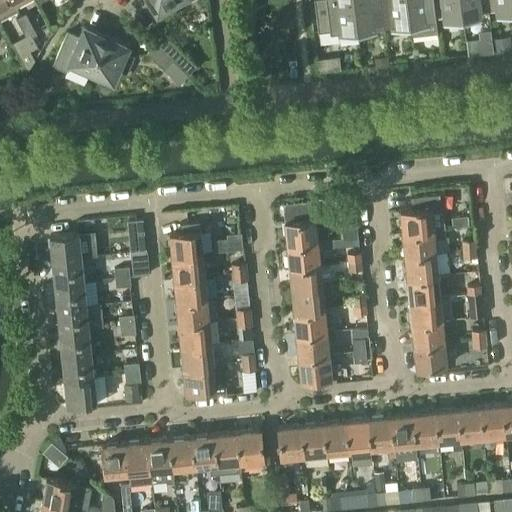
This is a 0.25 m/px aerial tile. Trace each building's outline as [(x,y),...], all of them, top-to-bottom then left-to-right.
[(150,0),(157,11),(175,0),(150,0)] [(337,33),(358,31),(354,0),(325,0),(329,29),(337,28),(337,33)] [(354,0),(358,31),(377,28),(376,24),(383,23),(380,0),(354,0)] [(380,0),(383,23),(389,22),(390,27),(410,25),(407,0),(380,0)] [(407,0),(410,25),(411,34),(436,32),(435,16),(436,16),(433,0),(407,0)] [(433,0),(436,16),(441,15),(442,21),(462,18),(460,0),(433,0)] [(460,0),(462,18),(482,16),(481,10),(488,9),(487,0),(460,0)] [(511,0),(487,0),(488,9),(494,8),(495,14),(511,11),(511,0)] [(30,32),(32,35),(37,33),(25,11),(20,14),(30,32)] [(16,16),(26,35),(30,32),(20,14),(16,16)] [(62,41),(52,64),(66,70),(69,64),(89,72),(104,35),(84,26),(80,34),(67,29),(62,41)] [(490,28),(478,30),(479,37),(481,52),(493,51),(490,28)] [(26,35),(12,42),(27,69),(34,58),(29,49),(37,45),(32,35),(30,32),(26,35)] [(155,42),(173,59),(181,50),(164,33),(155,42)] [(104,35),(89,72),(105,80),(113,83),(119,69),(126,72),(133,55),(124,51),(127,44),(104,35)] [(510,35),(492,37),(494,50),(494,51),(511,49),(510,35)] [(146,51),(164,68),(179,83),(188,73),(173,59),(155,42),(146,51)] [(387,56),(373,57),(374,66),(388,64),(387,56)] [(326,57),(317,58),(319,71),(328,69),(326,57)] [(402,231),(444,227),(432,227),(430,204),(427,205),(426,196),(418,197),(418,205),(399,207),(402,231)] [(284,219),(286,243),(317,240),(328,239),(325,215),(314,216),(313,206),(293,208),(294,218),(284,219)] [(468,214),(451,215),(452,225),(469,224),(468,214)] [(339,217),(341,234),(356,233),(354,215),(339,217)] [(146,249),(143,218),(127,219),(129,250),(130,250),(146,249)] [(169,231),(171,255),(202,253),(199,219),(179,221),(180,230),(169,231)] [(402,231),(404,254),(435,251),(433,236),(445,235),(444,227),(402,231)] [(49,233),(51,258),(81,255),(78,230),(49,233)] [(241,231),(226,232),(227,236),(228,246),(228,248),(242,247),(241,231)] [(461,238),(462,248),(475,247),(474,237),(461,238)] [(286,243),(289,266),(319,263),(317,240),(286,243)] [(463,256),(476,255),(475,247),(462,248),(463,256)] [(346,251),(347,260),(360,259),(359,250),(346,251)] [(404,254),(406,276),(437,273),(435,251),(404,254)] [(171,255),(173,278),(204,275),(202,253),(171,255)] [(51,258),(54,282),(83,279),(81,255),(51,258)] [(348,269),(361,267),(360,259),(347,260),(348,269)] [(231,262),(232,272),(246,271),(244,260),(231,262)] [(289,266),(291,289),(321,286),(319,263),(289,266)] [(113,266),(114,276),(129,275),(128,265),(113,266)] [(233,280),(246,278),(246,271),(232,272),(233,280)] [(449,272),(437,273),(438,283),(450,282),(449,272)] [(406,276),(409,298),(439,295),(438,283),(437,273),(406,276)] [(115,285),(130,284),(129,275),(114,276),(115,285)] [(173,278),(175,300),(207,297),(204,275),(173,278)] [(54,282),(56,306),(86,303),(83,279),(54,282)] [(467,283),(467,293),(480,291),(479,282),(467,283)] [(291,289),(293,311),(324,308),(321,286),(291,289)] [(480,291),(467,293),(468,301),(480,300),(480,291)] [(352,295),(353,305),(365,304),(364,294),(352,295)] [(409,298),(411,321),(442,318),(439,295),(409,298)] [(175,300),(178,323),(209,320),(207,297),(175,300)] [(56,306),(59,330),(88,327),(86,303),(56,306)] [(353,312),(366,311),(365,304),(353,305),(353,312)] [(236,307),(237,317),(250,316),(249,306),(236,307)] [(293,311),(296,333),(334,329),(334,328),(326,328),(324,308),(293,311)] [(118,314),(119,324),(134,323),(133,312),(118,314)] [(237,325),(251,324),(250,316),(237,317),(237,325)] [(411,321),(413,343),(444,340),(442,318),(411,321)] [(178,323),(180,345),(211,343),(209,320),(178,323)] [(120,333),(135,332),(134,323),(119,324),(120,333)] [(59,330),(61,354),(91,351),(88,327),(59,330)] [(252,337),(251,327),(242,328),(243,338),(252,337)] [(471,328),(472,337),(485,336),(484,327),(471,328)] [(296,333),(298,355),(328,352),(327,337),(334,336),(334,329),(296,333)] [(352,336),(353,349),(365,348),(364,335),(352,336)] [(472,346),(485,345),(485,336),(472,337),(472,346)] [(416,367),(446,363),(444,340),(413,343),(416,367)] [(180,345),(182,368),(213,365),(211,343),(180,345)] [(366,359),(365,348),(353,349),(354,360),(366,359)] [(61,354),(64,378),(93,375),(91,351),(61,354)] [(241,352),(242,363),(254,361),(253,351),(241,352)] [(298,355),(300,378),(331,375),(328,352),(298,355)] [(123,362),(124,372),(139,371),(137,360),(123,362)] [(243,369),(255,368),(254,361),(242,363),(243,369)] [(182,368),(185,390),(189,390),(189,395),(223,391),(223,386),(216,386),(213,365),(182,368)] [(243,369),(241,370),(243,392),(257,390),(255,368),(243,369)] [(125,381),(140,380),(139,371),(124,372),(125,381)] [(93,375),(64,378),(66,403),(68,403),(96,400),(93,375)] [(125,400),(139,399),(137,381),(123,383),(125,400)] [(511,400),(501,402),(504,433),(511,432),(511,400)] [(478,404),(482,435),(504,433),(501,402),(478,404)] [(456,406),(461,447),(462,446),(461,437),(482,435),(478,404),(456,406)] [(434,408),(438,440),(452,438),(453,447),(461,447),(456,406),(434,408)] [(412,411),(415,442),(438,440),(434,408),(412,411)] [(390,413),(394,456),(395,456),(394,444),(415,442),(412,411),(390,413)] [(366,415),(370,447),(386,446),(387,456),(394,456),(390,413),(366,415)] [(345,418),(348,449),(370,447),(366,415),(345,418)] [(322,420),(325,452),(348,449),(345,418),(322,420)] [(300,422),(303,454),(325,452),(322,420),(300,422)] [(280,456),(303,454),(300,422),(277,424),(280,456)] [(236,429),(240,469),(241,469),(240,459),(263,457),(260,427),(236,429)] [(213,431),(217,471),(240,469),(236,429),(213,431)] [(191,434),(194,464),(209,462),(210,472),(217,471),(213,431),(191,434)] [(169,436),(172,466),(194,464),(191,434),(169,436)] [(54,435),(49,437),(64,450),(65,446),(59,435),(54,435)] [(146,438),(150,480),(173,477),(172,466),(169,436),(146,438)] [(129,482),(150,480),(146,438),(124,440),(128,471),(129,480),(129,482)] [(104,473),(128,471),(124,440),(101,443),(104,473)] [(295,491),(288,491),(286,473),(276,473),(279,503),(280,502),(280,504),(295,503),(295,501),(296,501),(295,491)] [(46,476),(42,499),(72,505),(76,481),(46,476)] [(487,478),(488,491),(510,489),(509,476),(487,478)] [(374,489),(375,496),(376,503),(385,502),(384,489),(383,489),(382,477),(374,477),(374,489)] [(464,480),(466,493),(488,491),(487,478),(473,480),(473,479),(464,480)] [(129,480),(120,481),(121,494),(130,493),(129,482),(129,480)] [(456,481),(457,494),(466,493),(464,480),(456,481)] [(420,485),(421,498),(443,496),(441,484),(429,485),(429,484),(420,485)] [(411,486),(412,499),(421,498),(420,485),(411,486)] [(366,490),(367,504),(376,503),(375,496),(374,489),(366,490)] [(102,495),(100,510),(112,511),(114,511),(113,496),(106,490),(102,495)] [(330,494),(331,508),(340,507),(339,493),(330,494)] [(321,495),(322,509),(331,508),(330,494),(321,495)] [(299,497),(300,511),(309,510),(308,496),(299,497)] [(494,511),(511,510),(510,502),(510,497),(492,499),(494,511)] [(42,499),(39,511),(70,511),(72,505),(42,499)] [(467,501),(467,511),(476,511),(476,500),(467,501)] [(458,511),(467,511),(467,501),(458,502),(458,511)] [(244,511),(243,503),(236,504),(236,511),(244,511)] [(253,511),(253,503),(243,503),(244,511),(253,511)]
